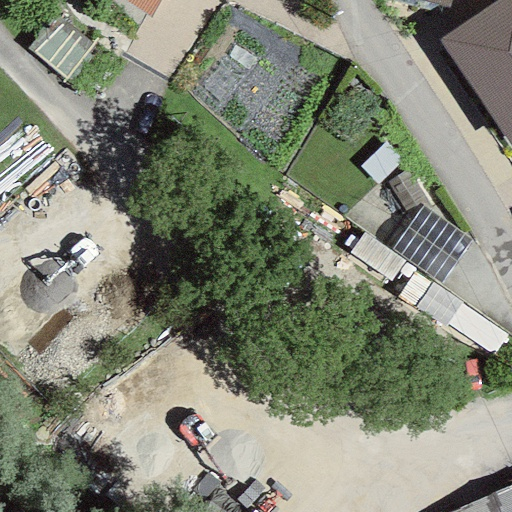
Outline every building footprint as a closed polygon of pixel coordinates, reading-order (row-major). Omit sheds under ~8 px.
[(124,0),(138,8),(142,0),(124,0)] [(437,0),(409,0),(435,9),(437,0)] [(511,0),(509,0),(436,45),(504,155),(511,149),(511,0)] [(458,242),(411,214),(384,259),(430,287),(458,242)] [(511,511),(511,493),(465,511),(511,511)]
